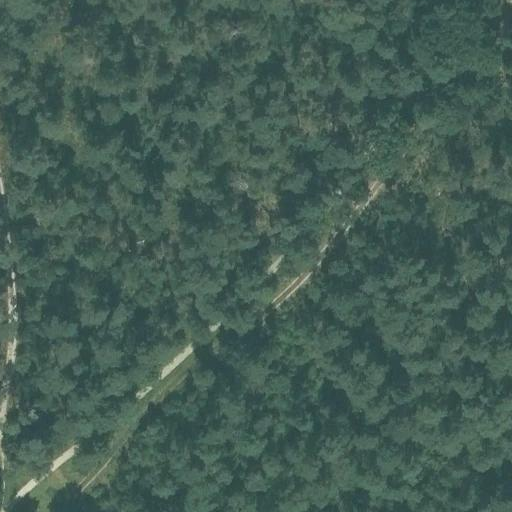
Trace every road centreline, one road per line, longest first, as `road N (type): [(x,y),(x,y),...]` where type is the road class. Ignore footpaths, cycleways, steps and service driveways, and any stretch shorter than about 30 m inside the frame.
road 1 (track): [(56,511),(145,410),(316,263),(511,2)]
road 2 (track): [(0,194),(14,345),(0,416)]
